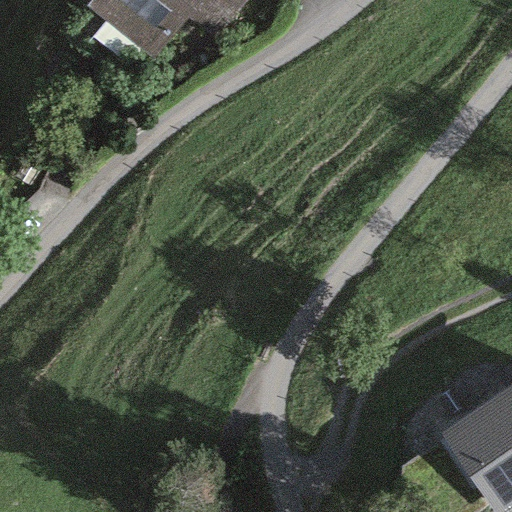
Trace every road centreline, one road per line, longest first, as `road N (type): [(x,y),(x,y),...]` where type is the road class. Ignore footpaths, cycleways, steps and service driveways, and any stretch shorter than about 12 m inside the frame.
road 1 (unclassified): [(511,68),(304,316),(276,372),(275,446),(292,511)]
road 2 (unclassified): [(0,295),(117,169),(193,105),(356,0)]
road 3 (track): [(285,493),(326,470),(365,376),(391,346),(511,286)]
